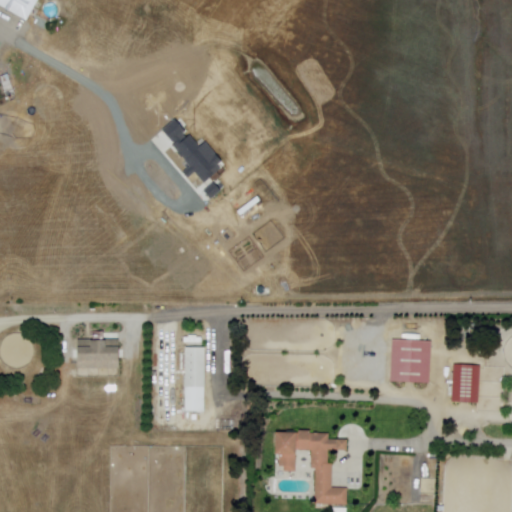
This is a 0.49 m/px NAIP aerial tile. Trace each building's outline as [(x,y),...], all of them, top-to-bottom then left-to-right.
[(32,0),(25,13),(1,0),(32,0)] [(80,335),(122,335),(122,377),(80,377),(80,335)] [(187,339),(211,340),(208,414),(184,413),(187,339)] [(391,340),(431,342),(429,384),(389,383),(391,340)] [(453,365),(478,366),(476,404),(451,403),(453,365)] [(279,435),(353,436),(353,454),(336,454),(335,488),(351,488),(350,506),(315,506),(316,455),(301,455),(300,473),(278,473),(279,435)]
